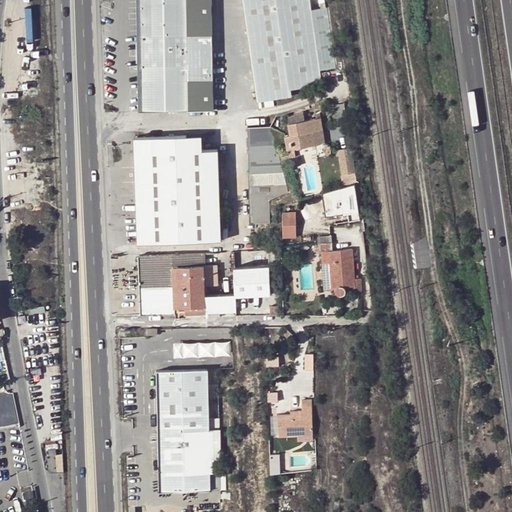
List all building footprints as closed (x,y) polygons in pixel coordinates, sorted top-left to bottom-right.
[(211,83),(210,0),(139,0),(139,91),(140,111),(176,110),(176,112),(186,112),(186,111),(211,111),(211,83)] [(318,72),(310,13),(308,0),(242,0),(256,103),(289,98),(288,91),(319,87),(318,72)] [(310,13),(318,72),(333,70),(326,11),(310,13)] [(303,111),(287,117),(291,135),(285,136),(285,137),(288,149),(326,143),(321,117),(305,120),(303,111)] [(288,192),(272,126),(248,127),(249,200),(250,223),(270,223),(270,200),(288,192)] [(216,149),(201,150),(186,150),(186,135),(133,137),(135,173),(137,242),(219,239),(216,149)] [(201,135),(186,135),(186,150),(201,150),(201,135)] [(355,171),(351,148),(338,150),(342,175),(356,173),(355,171)] [(322,192),(328,223),(360,219),(358,199),(354,184),(322,192)] [(283,211),(284,236),(297,236),(297,211),(283,211)] [(331,235),(318,236),(319,251),(329,250),(330,260),(332,287),(337,286),(346,286),(354,285),(355,289),(355,292),(361,292),(360,278),(358,278),(358,274),(355,275),(353,249),(332,250),(331,235)] [(269,266),(235,267),(236,294),(205,295),(203,253),(138,254),(138,264),(139,314),(176,313),(176,307),(206,306),(206,313),(236,312),(235,296),(236,296),(271,295),(269,266)] [(332,288),(332,287),(330,260),(322,260),(324,289),(332,288)] [(346,289),(346,286),(337,286),(336,288),(335,289),(335,291),(336,292),(337,293),(338,294),(339,295),(341,295),(342,295),(344,294),(345,293),(345,292),(346,291),(346,289)] [(270,306),(270,316),(279,315),(278,306),(270,306)] [(292,335),(288,330),(284,334),(289,339),(292,335)] [(208,369),(157,370),(160,491),(221,490),(219,418),(209,419),(208,369)] [(5,392),(0,392),(0,400),(2,412),(15,409),(12,393),(10,393),(7,392),(7,391),(5,391),(5,392)] [(299,436),(299,433),(313,432),(313,399),(303,400),(303,404),(303,411),(294,411),(292,411),(292,414),(280,415),(280,436),(299,436)] [(281,474),(280,455),(270,455),(271,475),(281,474)]
